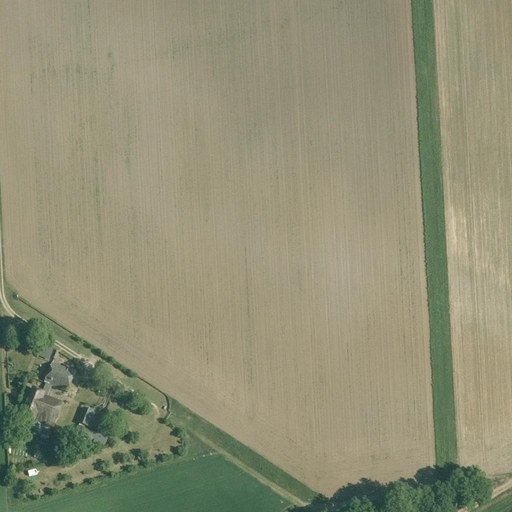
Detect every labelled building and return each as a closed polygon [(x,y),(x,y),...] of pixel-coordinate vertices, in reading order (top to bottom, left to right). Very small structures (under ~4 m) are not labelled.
[(44,383),(67,393),(75,373),(51,363),(44,383)] [(35,420),(53,427),(63,403),(44,396),(45,394),(33,389),(22,417),(34,422),(35,420)] [(77,424),(97,431),(102,417),(96,414),(83,409),(77,424)] [(161,424),(159,431),(170,435),(172,427),(161,424)] [(74,436),(93,444),(97,433),(78,426),(74,436)] [(108,436),(98,432),(94,445),(104,449),(108,436)] [(112,447),(106,448),(108,459),(114,457),(112,447)]
